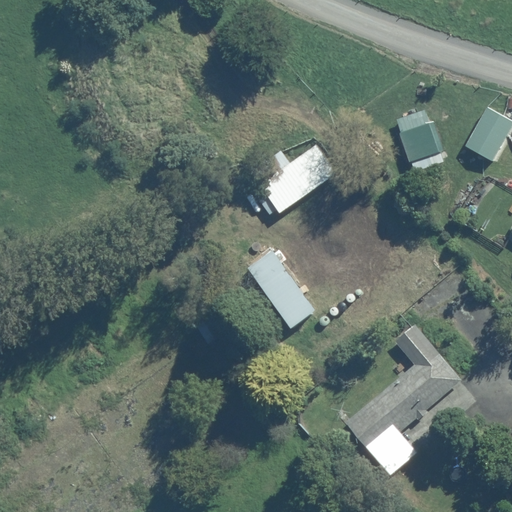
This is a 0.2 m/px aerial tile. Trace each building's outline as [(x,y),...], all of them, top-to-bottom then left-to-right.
[(511,128),(511,119),(488,107),(466,146),(493,162),(511,128)] [(444,163),(425,108),(397,118),(415,173),(444,163)] [(271,214),(279,209),(281,212),(338,170),(317,142),(293,159),(284,147),(251,171),(263,187),(255,192),(271,214)] [(320,308),(276,246),(248,266),(292,327),(320,308)] [(408,441),(472,390),(420,325),(398,343),(415,364),(346,419),(375,454),(401,433),(408,441)]
